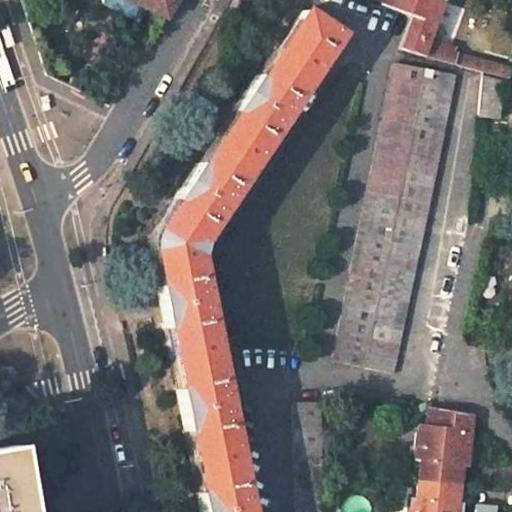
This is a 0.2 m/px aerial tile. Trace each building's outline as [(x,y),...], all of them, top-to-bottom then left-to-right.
[(175,0),(127,0),(164,18),(175,0)] [(380,0),(379,5),(410,17),(397,49),(447,63),(452,48),(427,40),(441,1),(437,0),(380,0)] [(150,249),(157,285),(153,286),(162,327),(165,327),(202,511),(244,511),(235,462),(238,462),(234,443),(232,444),(214,359),(217,358),(214,340),(211,340),(194,256),(196,255),(199,243),(197,242),(245,169),(247,171),(258,155),(255,154),(303,82),(306,84),(316,68),(314,66),(335,34),(301,10),(155,228),(154,230),(152,233),(151,236),(150,239),(150,241),(150,244),(150,249)] [(43,21),(34,39),(56,51),(65,33),(43,21)] [(393,62),(332,361),(392,374),(453,75),(393,62)] [(488,62),(485,73),(506,79),(509,68),(488,62)] [(501,81),(480,75),(477,116),(497,118),(501,81)] [(293,402),(295,511),(320,511),(318,402),(293,402)] [(418,424),(415,460),(419,460),(417,479),(458,483),(459,464),(464,465),(468,429),(469,414),(433,408),(432,415),(427,414),(425,425),(418,424)] [(21,511),(10,447),(0,448),(0,511),(21,511)] [(458,511),(460,499),(456,498),(458,483),(417,479),(415,498),(411,498),(409,511),(494,511),(495,506),(474,504),(472,511),(458,511)]
